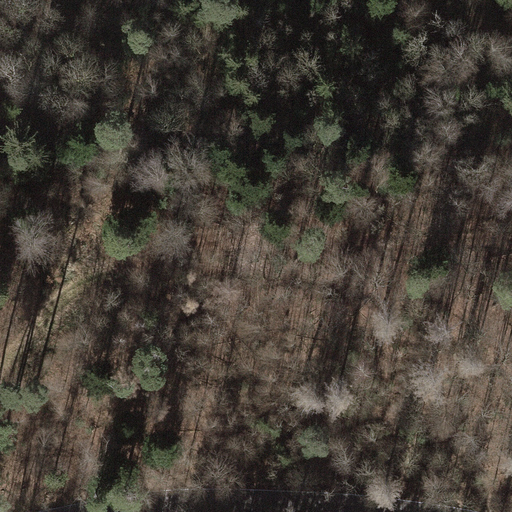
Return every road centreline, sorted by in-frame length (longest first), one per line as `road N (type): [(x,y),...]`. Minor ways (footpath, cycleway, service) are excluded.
road 1 (track): [(511,339),(380,261),(280,240),(201,249),(64,299),(0,377)]
road 2 (residential): [(102,511),(161,500),(372,511)]
